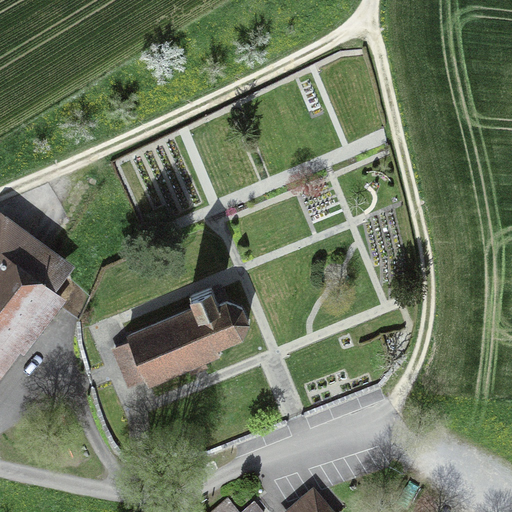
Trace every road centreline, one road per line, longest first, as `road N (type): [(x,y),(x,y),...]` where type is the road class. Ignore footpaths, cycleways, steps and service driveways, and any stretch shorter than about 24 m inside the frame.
road 1 (residential): [(488,511),(396,438),(354,431),(160,502),(0,472)]
road 2 (track): [(377,0),(373,29),(430,302),(421,354),(398,400),(354,431)]
road 3 (track): [(0,196),(373,29)]
